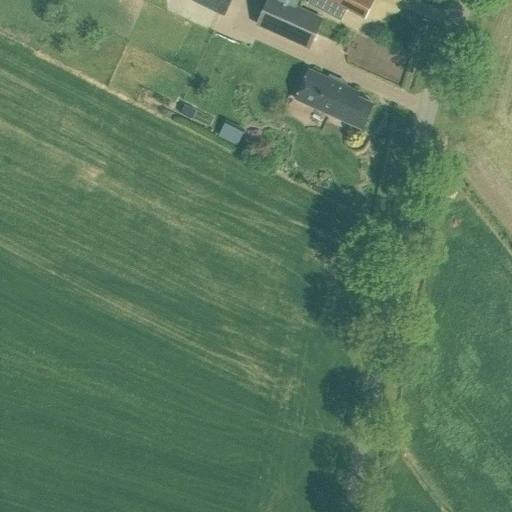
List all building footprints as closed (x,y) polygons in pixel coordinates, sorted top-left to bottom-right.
[(201,0),(226,12),(231,0),(201,0)] [(268,0),(256,26),(311,49),(324,17),(298,7),(301,0),(268,0)] [(309,0),(307,3),(341,21),(347,9),(367,19),(376,0),(309,0)] [(296,95),(294,98),(360,129),(362,126),(373,102),(358,95),(361,90),(309,66),(296,95)] [(185,104),(180,115),(191,121),(196,109),(185,104)] [(399,490),(411,484),(404,470),(392,476),(399,490)]
